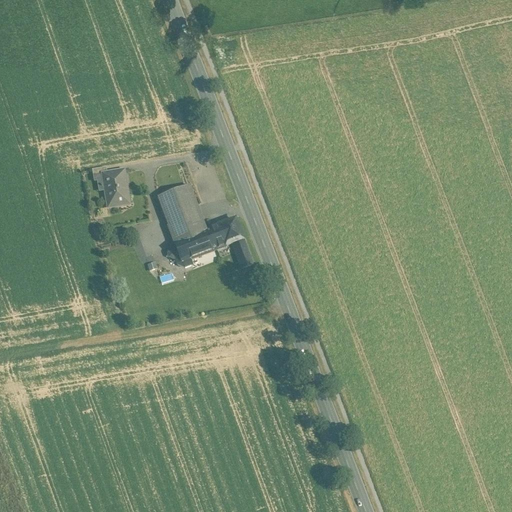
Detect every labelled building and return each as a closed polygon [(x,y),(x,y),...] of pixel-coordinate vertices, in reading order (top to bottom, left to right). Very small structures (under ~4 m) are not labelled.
[(109,174),(95,177),(96,184),(106,182),(106,181),(110,181),(109,174)] [(127,178),(110,181),(106,181),(106,182),(112,215),(133,212),(127,178)] [(191,187),(158,199),(169,227),(168,227),(174,243),(175,244),(207,232),(197,206),(198,206),(191,187)] [(207,232),(214,252),(226,247),(233,244),(243,241),(236,221),(207,232)] [(207,232),(175,244),(174,243),(173,244),(170,250),(171,252),(168,253),(170,258),(175,260),(177,265),(185,268),(192,266),(190,261),(214,252),(207,232)] [(243,241),(233,244),(236,254),(242,269),(252,265),(243,241)] [(233,244),(226,247),(229,257),(236,254),(233,244)] [(163,282),(174,281),(173,274),(162,276),(163,282)] [(159,275),(144,278),(145,285),(160,282),(159,275)] [(234,277),(237,293),(246,291),(243,276),(234,277)]
